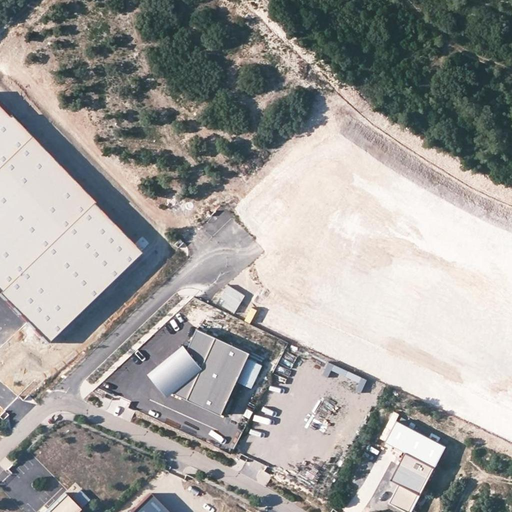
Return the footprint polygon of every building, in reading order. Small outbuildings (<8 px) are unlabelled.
[(0,294),(47,343),(142,252),(0,105),(0,294)] [(187,399),(222,414),(250,352),(216,336),(197,328),(184,349),(180,345),(152,372),(170,394),(172,391),(187,399)] [(249,359),(238,381),(252,387),(262,365),(249,359)] [(397,420),(386,441),(406,451),(391,479),(400,483),(389,503),(407,511),(411,511),(446,446),(397,420)] [(346,444),(353,429),(347,426),(339,441),(346,444)] [(332,466),(342,449),(329,441),(319,458),(332,466)] [(170,511),(149,490),(126,511),(170,511)] [(43,511),(77,511),(81,509),(64,492),(43,511)] [(90,500),(81,492),(75,498),(83,507),(90,500)]
